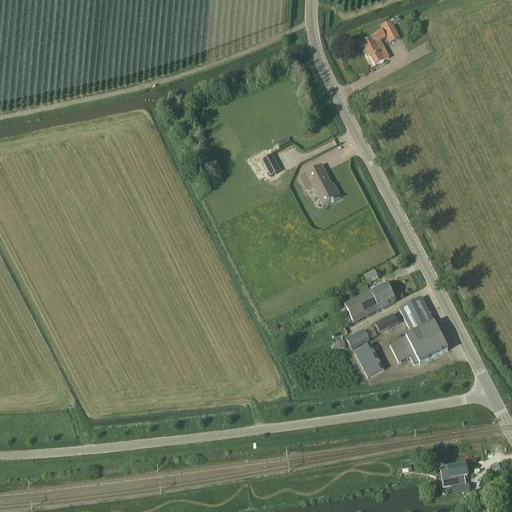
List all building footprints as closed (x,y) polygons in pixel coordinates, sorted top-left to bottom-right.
[(381,28),(390,44),(400,39),(391,23),(381,28)] [(379,50),(383,48),(380,42),(386,39),(382,31),(375,35),(377,38),(361,46),(367,59),(370,57),(375,67),(385,61),(379,50)] [(262,162),(270,179),(281,173),(272,156),(262,162)] [(313,189),(323,208),(341,199),(336,190),(334,191),(322,167),(300,179),(307,193),(313,189)] [(363,278),(368,286),(379,279),(375,272),(363,278)] [(396,304),(386,286),(370,294),(379,312),(396,304)] [(354,325),(379,312),(370,294),(345,307),(354,325)] [(448,352),(435,325),(434,324),(434,325),(421,299),(399,310),(412,336),(390,347),(399,365),(410,360),(415,368),(420,365),(421,366),(448,352)] [(394,316),(375,325),(380,334),(398,325),(394,316)] [(364,332),(346,341),(351,352),(369,343),(364,332)] [(355,355),(368,380),(384,371),(371,346),(368,348),(355,355)] [(411,466),(402,467),(403,475),(412,473),(411,466)] [(467,477),(465,466),(449,469),(451,480),(455,479),(456,483),(463,482),(462,478),(467,477)] [(453,496),(470,493),(469,489),(468,485),(451,488),(453,496)]
